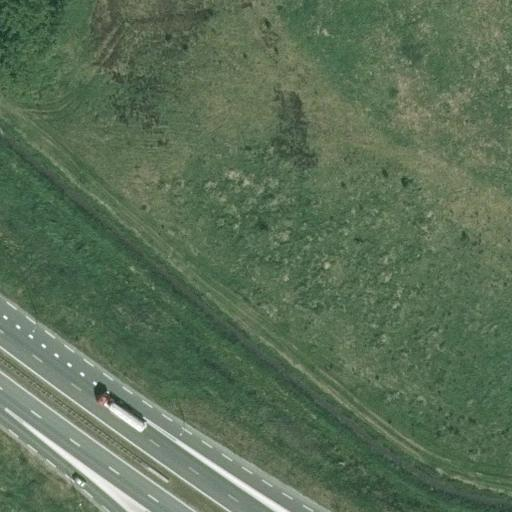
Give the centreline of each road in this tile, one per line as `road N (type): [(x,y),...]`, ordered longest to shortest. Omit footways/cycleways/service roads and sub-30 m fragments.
road 1 (primary): [(304,511),(229,468),(125,423)]
road 2 (primary): [(14,399),(171,511)]
road 3 (primary): [(259,511),(125,423)]
road 4 (primary): [(125,423),(0,330)]
road 5 (primary): [(14,399),(60,463),(118,511)]
